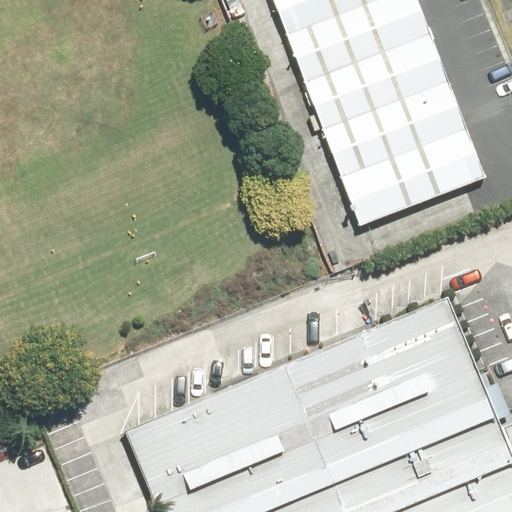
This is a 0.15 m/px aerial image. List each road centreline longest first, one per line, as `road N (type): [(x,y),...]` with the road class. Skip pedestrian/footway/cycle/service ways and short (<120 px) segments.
road 1 (unknown): [(482,239),(127,396),(113,422)]
road 2 (unknown): [(456,0),(511,132)]
